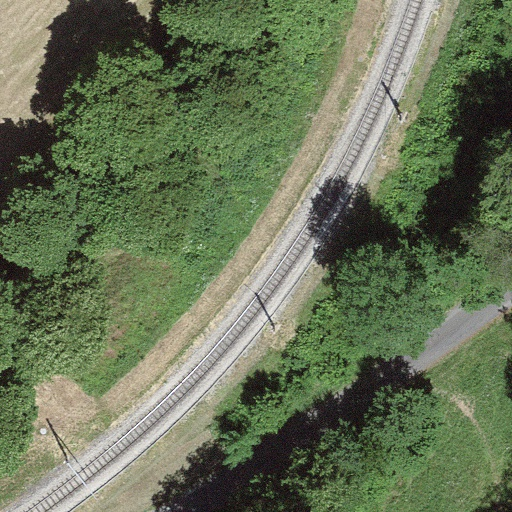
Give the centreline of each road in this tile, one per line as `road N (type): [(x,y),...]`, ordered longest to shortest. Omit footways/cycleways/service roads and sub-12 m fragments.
road 1 (residential): [(243,0),(60,247),(0,314)]
road 2 (unclassified): [(511,287),(188,511)]
